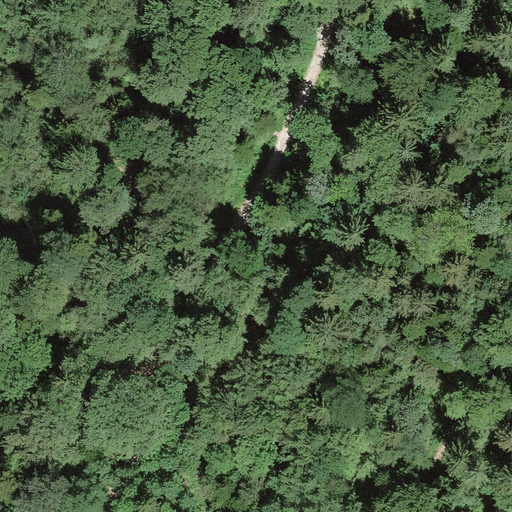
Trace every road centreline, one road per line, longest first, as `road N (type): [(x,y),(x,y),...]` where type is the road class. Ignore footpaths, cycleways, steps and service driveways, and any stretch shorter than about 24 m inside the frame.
road 1 (track): [(334,0),(270,170),(150,375)]
road 2 (track): [(150,375),(99,384),(46,410),(0,446)]
road 3 (track): [(150,375),(110,511)]
